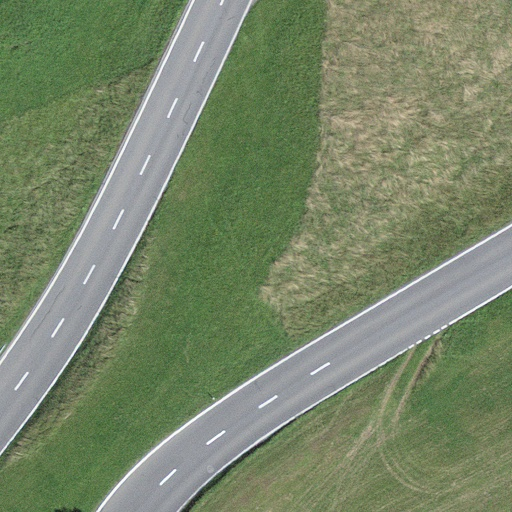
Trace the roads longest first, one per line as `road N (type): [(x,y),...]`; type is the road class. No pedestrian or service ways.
road 1 (tertiary): [(0,409),(67,316),(223,0)]
road 2 (tertiary): [(511,259),(275,398),(211,442),(138,511)]
